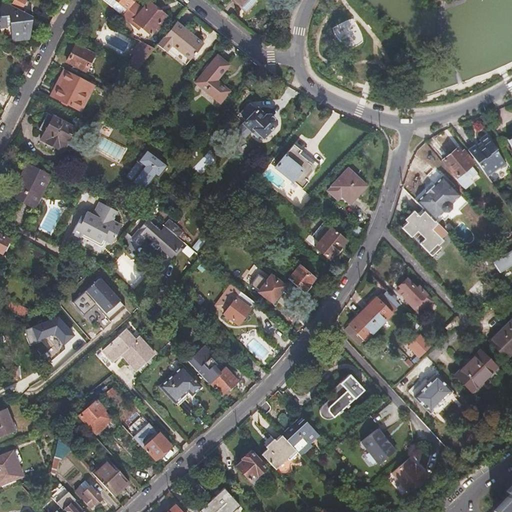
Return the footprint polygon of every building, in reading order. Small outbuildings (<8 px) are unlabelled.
[(8,5),(0,0),(0,27),(10,26),(12,41),(28,39),(27,24),(29,24),(32,18),(8,5)] [(142,9),(133,1),(124,13),(136,29),(143,29),(150,35),(165,16),(148,2),(142,9)] [(136,29),(124,13),(121,16),(136,29)] [(354,17),(335,25),(345,49),(365,40),(354,17)] [(119,26),(124,30),(127,25),(122,22),(119,26)] [(202,44),(175,22),(156,45),(165,52),(172,45),(190,59),(202,44)] [(135,55),(125,67),(134,72),(150,52),(140,43),(132,53),(135,55)] [(84,71),(93,54),(75,44),(66,61),(84,71)] [(216,80),(228,65),(217,55),(196,83),(220,102),(228,90),(216,80)] [(93,84),(63,69),(52,89),(53,89),(50,96),(62,102),(63,100),(67,102),(65,104),(76,109),(85,92),(88,93),(93,84)] [(115,96),(120,89),(105,81),(101,88),(115,96)] [(275,124),(275,119),(269,114),(265,114),(257,107),(255,109),(250,104),(241,113),(247,118),(243,123),(254,134),(256,132),(262,138),(275,124)] [(73,127),(47,114),(39,129),(44,132),(41,139),(61,149),(73,127)] [(477,146),(469,151),(488,177),(495,171),(494,169),(499,166),(500,168),(507,163),(486,135),(480,140),(483,144),(478,148),(477,146)] [(284,154),(275,166),(301,188),(307,180),(305,178),(311,171),(311,169),(311,166),(311,164),(298,153),(301,150),(295,145),(286,156),(284,154)] [(456,178),(474,163),(463,150),(461,152),(457,147),(442,160),(456,178)] [(138,161),(139,161),(144,165),(133,179),(132,181),(143,190),(152,179),(151,179),(153,176),(154,177),(156,174),(159,177),(168,165),(148,149),(138,161)] [(128,175),(133,179),(144,165),(139,161),(128,175)] [(34,207),(50,176),(27,164),(11,195),(34,207)] [(350,204),(366,186),(348,169),(327,191),(337,200),(341,196),(350,204)] [(459,178),(457,179),(466,190),(468,188),(459,178)] [(439,179),(416,201),(423,209),(435,221),(458,198),(439,179)] [(160,200),(156,197),(146,209),(150,213),(160,200)] [(87,211),(83,216),(81,222),(77,223),(72,232),(73,235),(80,238),(82,235),(87,238),(92,237),(102,242),(103,238),(108,240),(110,240),(111,240),(113,239),(114,239),(120,226),(117,225),(119,222),(113,219),(117,210),(99,201),(93,214),(87,211)] [(146,209),(141,215),(120,240),(129,250),(137,241),(139,243),(146,235),(152,240),(150,243),(166,259),(178,247),(180,248),(185,243),(177,237),(164,225),(163,224),(158,230),(149,222),(154,216),(150,213),(146,209)] [(444,241),(440,238),(446,232),(435,221),(423,209),(418,215),(415,212),(410,216),(413,219),(408,223),(403,228),(413,238),(418,233),(425,240),(421,244),(433,257),(442,248),(440,245),(444,241)] [(164,225),(177,237),(182,231),(168,219),(164,225)] [(330,260),(345,241),(330,227),(314,246),(330,260)] [(206,240),(200,235),(191,247),(197,252),(206,240)] [(511,249),(493,261),(501,273),(511,266),(511,249)] [(298,264),(288,278),(304,292),(314,278),(298,264)] [(491,278),(494,282),(499,277),(496,273),(491,278)] [(272,302),(285,285),(270,274),(265,280),(258,274),(251,285),(272,302)] [(152,278),(133,301),(138,306),(142,301),(143,302),(158,284),(152,278)] [(420,315),(434,300),(419,286),(416,288),(406,278),(398,286),(400,288),(397,291),(420,315)] [(123,307),(99,279),(71,302),(82,315),(94,305),(107,321),(123,307)] [(235,321),(252,301),(231,283),(217,299),(221,303),(219,306),(222,308),(221,309),(235,321)] [(503,314),(511,305),(511,300),(510,298),(504,292),(493,304),(503,314)] [(195,298),(203,305),(206,302),(198,294),(195,298)] [(363,311),(378,327),(388,318),(396,309),(382,294),(371,305),(370,304),(363,311)] [(24,316),(28,309),(10,301),(7,307),(24,316)] [(367,338),(378,327),(363,311),(354,318),(355,319),(345,330),(359,345),(367,338)] [(31,342),(57,333),(60,342),(72,338),(64,314),(26,327),(31,342)] [(449,332),(458,324),(458,316),(445,328),(449,332)] [(511,317),(489,342),(506,359),(511,352),(511,317)] [(136,371),(155,354),(140,336),(136,340),(126,329),(102,351),(113,362),(121,354),(136,371)] [(418,358),(431,346),(421,335),(408,347),(418,358)] [(188,361),(220,396),(237,381),(225,368),(219,374),(212,367),(216,364),(211,358),(213,356),(204,346),(188,361)] [(454,376),(471,392),(496,367),(479,350),(454,376)] [(14,381),(21,377),(20,364),(13,367),(11,373),(14,381)] [(160,388),(176,405),(189,393),(192,396),(192,397),(202,388),(184,367),(160,388)] [(334,416),(362,390),(350,375),(332,391),(335,395),(324,405),(334,416)] [(430,414),(452,391),(436,375),(425,386),(421,382),(410,394),(430,414)] [(109,400),(117,393),(113,388),(105,394),(109,400)] [(189,393),(176,405),(178,408),(192,396),(189,393)] [(79,416),(95,434),(107,423),(112,419),(94,399),(88,405),(89,407),(79,416)] [(75,405),(70,409),(75,415),(80,411),(75,405)] [(0,435),(16,429),(11,416),(9,417),(6,409),(0,411),(0,435)] [(142,447),(154,460),(170,445),(158,432),(140,412),(124,427),(142,447)] [(298,453),(301,456),(311,446),(309,444),(319,435),(302,417),(282,436),(298,453)] [(107,423),(95,434),(97,437),(110,426),(107,423)] [(388,443),(382,436),(377,429),(360,443),(379,465),(395,451),(395,447),(391,442),(388,443)] [(384,434),(382,436),(388,443),(391,442),(384,434)] [(268,449),(262,455),(276,469),(287,458),(290,461),(298,453),(282,436),(276,442),(274,440),(267,447),(268,449)] [(71,450),(58,437),(54,455),(59,457),(64,458),(71,450)] [(146,467),(154,460),(142,447),(135,454),(146,467)] [(12,451),(0,455),(0,484),(22,476),(12,451)] [(265,468),(250,451),(241,458),(242,460),(236,466),(250,482),(265,468)] [(54,455),(50,472),(54,477),(59,457),(54,455)] [(108,460),(92,474),(112,495),(127,481),(108,460)] [(410,495),(428,477),(418,467),(416,469),(407,460),(391,475),(410,495)] [(101,499),(87,482),(82,486),(81,485),(74,491),(91,509),(97,504),(97,503),(101,499)] [(511,511),(511,483),(507,489),(511,493),(495,509),(498,511),(511,511)] [(85,511),(63,487),(52,497),(63,510),(60,511),(85,511)] [(227,490),(202,511),(238,511),(243,508),(227,490)]
